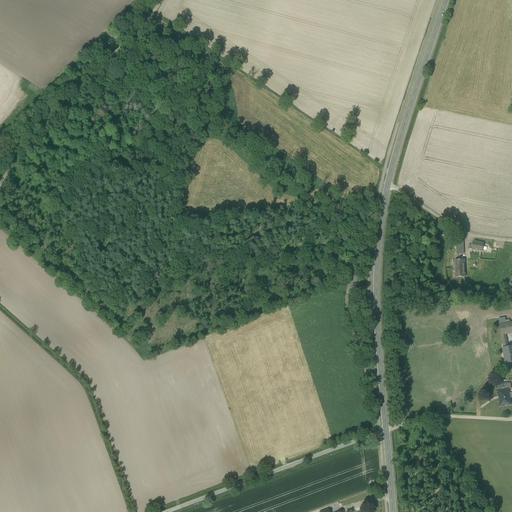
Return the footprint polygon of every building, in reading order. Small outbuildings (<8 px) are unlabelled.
[(471,250),(482,252),(484,243),(473,241),(473,246),(468,245),(468,249),(471,250)] [(455,262),(455,268),(464,268),(464,260),(455,260),(455,262)] [(465,276),(464,268),(455,268),(456,277),(465,276)] [(505,335),(511,333),(511,322),(505,324),(500,325),(501,330),(502,335),(505,335)] [(511,347),(508,348),(505,335),(502,335),(505,353),(504,353),(504,355),(507,354),(507,357),(510,357),(509,353),(511,352),(511,347)] [(511,405),(510,398),(509,393),(508,389),(504,390),(498,391),(500,407),(511,405)]
